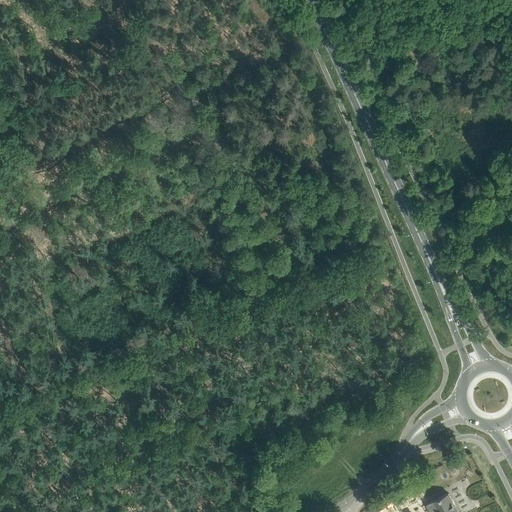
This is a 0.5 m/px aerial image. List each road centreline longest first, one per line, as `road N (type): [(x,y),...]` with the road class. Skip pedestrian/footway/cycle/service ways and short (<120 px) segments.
road 1 (secondary): [(447,300),(308,0)]
road 2 (track): [(134,0),(298,259)]
